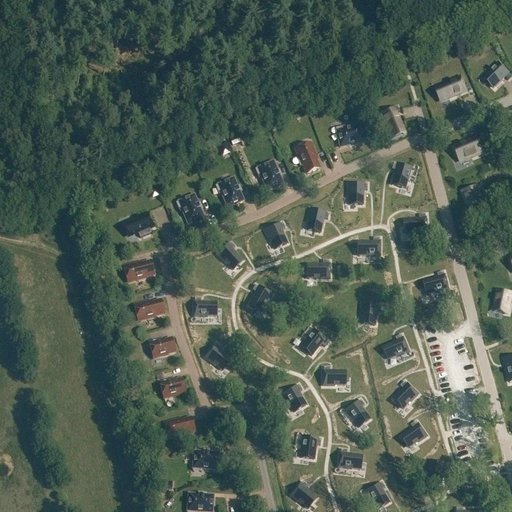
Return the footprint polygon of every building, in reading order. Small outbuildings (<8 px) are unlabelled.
[(489,74),(484,79),(494,89),(495,87),(496,87),(505,78),(507,81),(511,77),(509,74),(499,64),(489,74)] [(448,84),(440,88),(445,101),(449,99),(466,92),(471,90),(469,86),(464,88),(461,79),(448,84)] [(397,107),(380,114),(386,127),(390,135),(402,130),(401,126),(396,114),(399,113),(397,107)] [(273,118),(266,121),(270,129),(277,126),(273,118)] [(360,127),(337,132),(340,148),(364,143),(360,127)] [(237,137),(230,140),(232,146),(240,143),(237,137)] [(459,146),(454,149),(460,163),(471,158),(471,159),(483,153),(477,139),(459,146)] [(225,142),(217,146),(220,151),(227,148),(225,142)] [(311,144),(296,151),(303,166),(307,175),(319,170),(315,161),(318,159),(311,144)] [(178,163),(170,166),(173,172),(180,169),(178,163)] [(273,163),(258,170),(267,192),(282,185),(273,163)] [(395,172),(391,187),(392,187),(392,186),(405,190),(407,182),(410,171),(411,169),(397,165),(397,166),(393,165),(391,171),(395,172)] [(233,180),(218,186),(227,208),(243,202),(233,180)] [(154,185),(147,189),(149,194),(157,191),(154,185)] [(349,185),(349,206),(362,206),(362,207),(363,207),(363,192),(367,192),(367,185),(363,185),(349,185)] [(476,187),(462,192),(467,205),(468,205),(470,212),(483,207),(482,205),(476,187)] [(194,197),(179,203),(188,225),(203,219),(194,197)] [(311,210),(306,231),(320,234),(319,234),(320,235),(323,220),(327,221),(329,214),(324,214),(325,213),(311,210)] [(136,220),(127,224),(132,237),(136,235),(138,235),(140,239),(150,235),(148,230),(154,228),(148,215),(136,220)] [(420,220),(405,222),(406,236),(428,234),(426,220),(426,216),(419,216),(420,220)] [(278,225),(265,231),(274,250),(286,245),(287,245),(281,231),(285,230),(282,224),(278,226),(278,225)] [(358,243),(358,244),(358,257),(380,257),(380,243),(379,243),(379,239),(373,239),(373,243),(358,243)] [(227,246),(217,256),(232,271),(241,261),(242,262),(242,261),(232,251),(235,248),(230,243),(227,246)] [(113,260),(102,263),(104,270),(115,267),(113,260)] [(307,266),(307,267),(308,267),(308,280),(329,280),(329,266),(329,262),(322,262),(322,266),(307,266)] [(139,263),(123,267),(127,283),(144,279),(144,278),(153,276),(150,264),(140,266),(139,263)] [(438,279),(424,283),(428,296),(436,294),(447,291),(449,291),(445,277),(444,277),(443,273),(437,275),(438,279)] [(256,294),(248,307),(249,307),(261,313),(271,295),(259,288),(255,286),(252,292),(256,294)] [(495,304),(494,312),(507,315),(508,312),(511,294),(498,291),(495,304)] [(194,304),(194,318),(196,318),(207,318),(215,318),(215,304),(216,304),(201,304),(201,299),(194,299),(194,304)] [(150,302),(134,306),(138,322),(154,318),(154,317),(163,315),(160,303),(151,305),(150,302)] [(362,304),(361,326),(374,327),(375,327),(376,312),(380,313),(381,306),(376,306),(362,304)] [(314,332),(301,348),(311,357),(312,358),(321,346),(324,349),(328,344),(325,341),(314,332)] [(397,343),(383,349),(384,349),(390,361),(409,353),(404,340),(403,340),(401,336),(396,339),(397,343)] [(162,340),(149,343),(153,359),(167,356),(167,355),(174,353),(171,341),(163,343),(162,340)] [(213,348),(205,359),(221,372),(230,361),(230,362),(231,361),(219,352),(222,349),(217,345),(214,348),(213,348)] [(323,373),(323,387),(344,387),(344,373),(345,373),(330,373),(330,369),(323,369),(323,373)] [(173,380),(159,383),(163,399),(177,396),(177,395),(184,393),(181,381),(173,383),(173,380)] [(403,390),(393,401),(393,402),(394,401),(403,410),(418,395),(408,385),(408,386),(405,383),(400,387),(403,390)] [(295,388),(283,395),(293,414),(305,407),(306,407),(298,394),(302,392),(298,386),(295,389),(295,388)] [(356,403),(345,412),(358,429),(369,421),(370,421),(361,409),(364,406),(360,401),(357,404),(356,403)] [(180,419),(164,424),(168,440),(185,435),(184,435),(193,432),(190,420),(181,423),(180,419)] [(413,430),(401,438),(401,439),(402,439),(409,450),(427,437),(419,426),(418,426),(416,423),(411,426),(413,430)] [(303,438),(300,459),(313,461),(314,461),(316,446),(320,447),(321,441),(316,440),(317,440),(303,438)] [(340,455),(338,469),(359,472),(361,458),(346,456),(347,452),(341,451),(340,455)] [(194,453),(193,470),(217,471),(218,455),(194,453)] [(431,462),(428,483),(441,486),(444,471),(448,472),(449,466),(445,465),(431,462)] [(299,486),(290,497),(307,511),(315,500),(316,501),(316,500),(304,491),(307,487),(302,483),(300,487),(299,486)] [(377,486),(365,493),(377,511),(388,504),(388,505),(389,505),(381,492),(385,489),(381,484),(378,486),(377,486)] [(188,496),(187,511),(211,511),(212,497),(188,496)]
